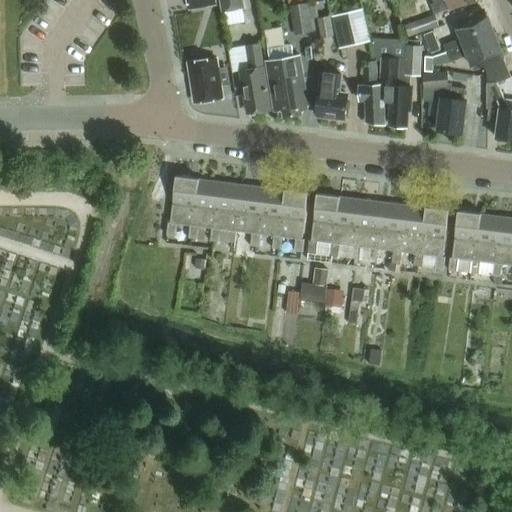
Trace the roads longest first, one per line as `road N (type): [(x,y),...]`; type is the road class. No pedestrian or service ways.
road 1 (residential): [(170,132),(511,172)]
road 2 (residential): [(0,122),(104,119),(170,132)]
road 3 (unclassified): [(170,132),(142,0)]
